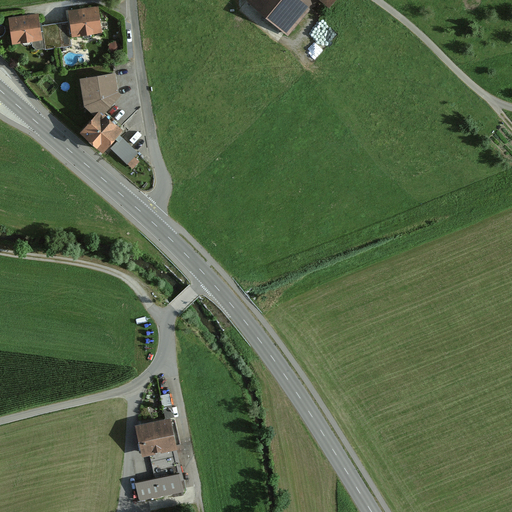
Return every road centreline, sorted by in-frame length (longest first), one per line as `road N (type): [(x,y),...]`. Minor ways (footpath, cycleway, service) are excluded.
road 1 (secondary): [(207,276),(285,375),(372,511)]
road 2 (residential): [(132,0),(163,183),(147,216)]
road 3 (secondary): [(0,89),(147,216)]
road 4 (track): [(0,252),(124,276),(164,322)]
road 5 (track): [(511,108),(479,92),(377,0)]
road 6 (track): [(200,511),(169,348)]
road 7 (unclassified): [(0,424),(136,386)]
road 8 (unclassified): [(136,386),(169,348),(164,322),(207,276)]
road 9 (residential): [(123,511),(136,386)]
